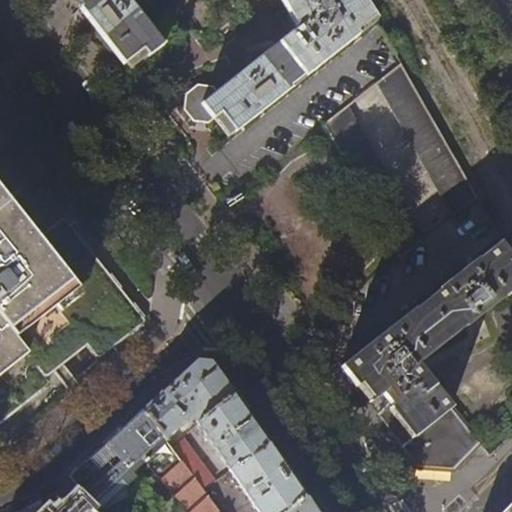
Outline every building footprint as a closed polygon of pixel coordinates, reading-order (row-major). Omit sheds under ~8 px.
[(73,0),(87,18),(117,56),(126,66),(144,52),(150,59),(164,47),(127,0),(73,0)] [(223,115),(238,134),(378,22),(364,0),(337,0),(335,1),(334,0),(282,0),(298,31),(218,95),(205,106),(215,120),(223,115)] [(511,97),(511,57),(486,75),(500,106),(511,97)] [(378,86),(451,218),(477,198),(404,66),(378,86)] [(205,106),(218,95),(213,89),(199,88),(186,98),(185,110),(193,122),(209,124),(215,120),(205,106)] [(324,128),(398,260),(421,241),(348,109),(324,128)] [(238,134),(223,115),(215,120),(230,140),(238,134)] [(39,238),(27,223),(0,188),(0,420),(1,420),(47,386),(48,384),(49,382),(49,381),(47,379),(90,344),(100,357),(119,343),(129,335),(132,305),(62,221),(39,238)] [(415,468),(453,470),(464,458),(479,444),(417,366),(464,328),(465,329),(505,296),(505,295),(511,288),(511,272),(506,265),(510,261),(499,245),(469,268),(468,267),(438,292),(439,292),(415,311),(414,311),(341,367),(363,396),(369,403),(382,394),(390,404),(378,415),(415,468)] [(173,381),(142,410),(166,442),(192,417),(198,426),(236,394),(224,377),(212,361),(197,359),(173,381)] [(256,423),(236,394),(198,426),(230,472),(270,443),(256,423)] [(218,511),(202,491),(166,442),(142,410),(107,442),(69,477),(81,492),(97,510),(134,479),(130,475),(142,464),(187,510),(184,511),(218,511)] [(290,472),(270,443),(230,472),(256,511),(287,511),(306,495),(290,472)] [(213,483),(202,491),(218,511),(224,511),(231,507),(213,483)] [(98,511),(97,510),(81,492),(59,511),(47,511),(46,511),(45,511),(98,511)] [(316,511),(306,495),(287,511),(316,511)]
